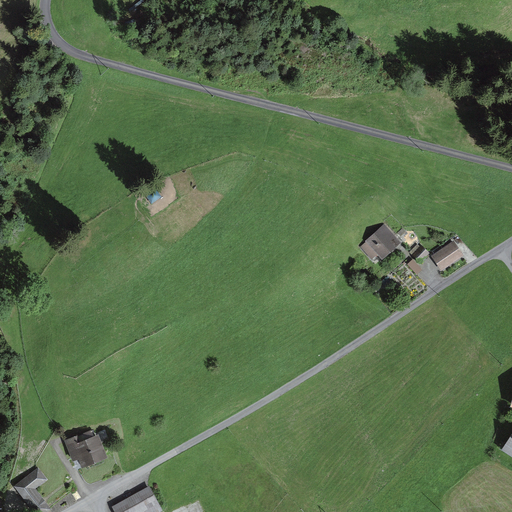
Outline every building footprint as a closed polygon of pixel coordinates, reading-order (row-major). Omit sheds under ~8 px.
[(402,239),(385,221),(367,238),(385,256),(402,239)] [(455,236),(432,251),(443,267),(466,251),(455,236)] [(423,241),(413,250),(421,258),(431,249),(423,241)] [(76,433),(63,438),(72,457),(78,455),(84,467),(109,456),(98,431),(79,439),(76,433)] [(48,479),(38,467),(36,469),(14,487),(35,511),(40,511),(50,504),(36,488),(48,479)] [(150,485),(111,507),(114,511),(156,511),(163,509),(150,485)]
